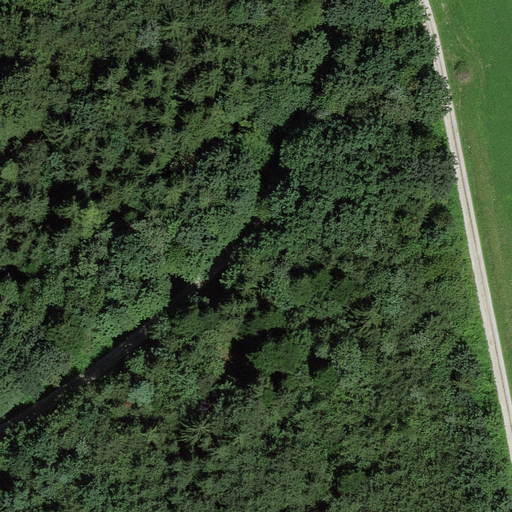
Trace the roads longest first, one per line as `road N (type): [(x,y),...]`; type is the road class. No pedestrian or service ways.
road 1 (track): [(326,0),(310,119),(242,239),(167,316),(0,436)]
road 2 (track): [(416,0),(511,462)]
